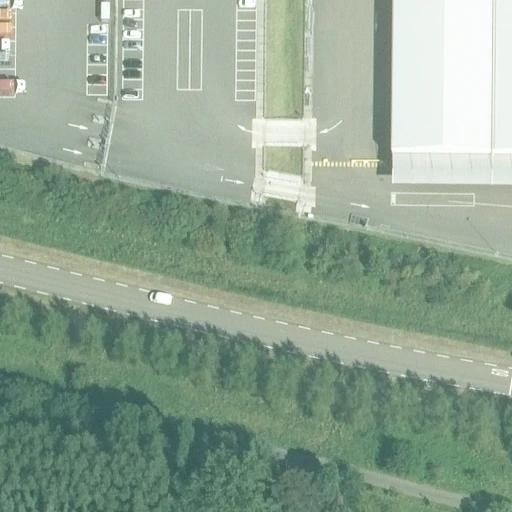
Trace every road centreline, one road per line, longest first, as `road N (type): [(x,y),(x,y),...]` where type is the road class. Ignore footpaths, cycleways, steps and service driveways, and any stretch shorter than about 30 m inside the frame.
road 1 (tertiary): [(511,383),(320,349),(0,271)]
road 2 (unclassified): [(494,511),(0,385)]
